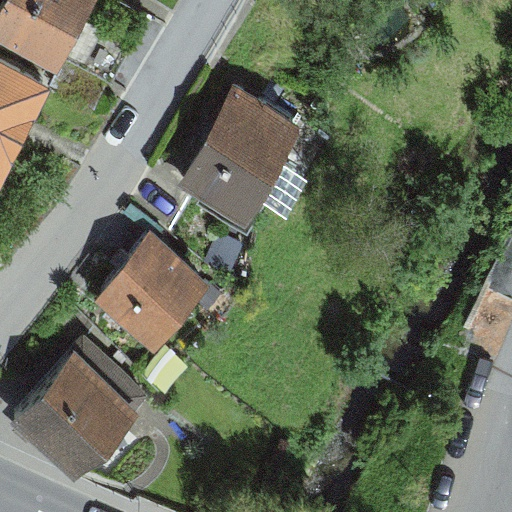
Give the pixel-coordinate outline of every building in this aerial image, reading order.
[(0,0),(0,22),(53,51),(79,0),(0,0)] [(0,148),(40,75),(0,53),(0,148)] [(202,110),(192,128),(202,133),(180,174),(238,205),(288,112),(231,81),(212,115),(202,110)] [(96,284),(149,330),(197,274),(144,229),(96,284)] [(11,406),(70,460),(129,395),(101,369),(110,359),(79,330),(11,406)]
